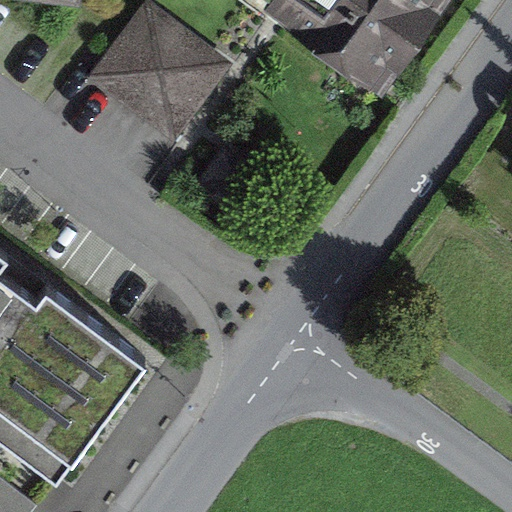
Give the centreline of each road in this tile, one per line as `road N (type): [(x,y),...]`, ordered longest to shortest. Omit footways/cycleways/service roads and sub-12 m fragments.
road 1 (tertiary): [(303,333),(511,41)]
road 2 (residential): [(511,496),(303,333)]
road 3 (tertiary): [(170,511),(303,333)]
